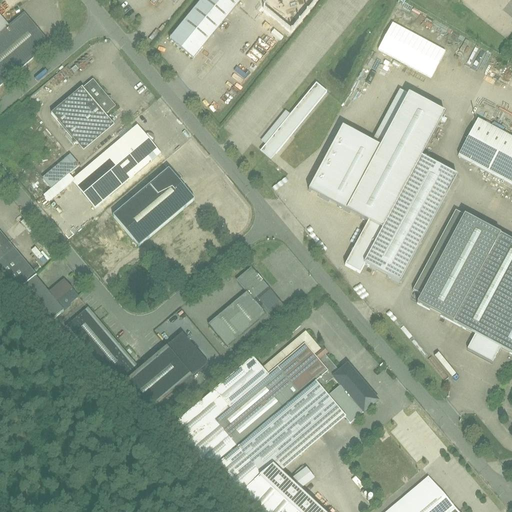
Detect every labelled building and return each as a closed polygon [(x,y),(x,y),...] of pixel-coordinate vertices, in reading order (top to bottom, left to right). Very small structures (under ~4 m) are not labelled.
[(200,0),(168,41),(193,61),(241,0),(200,0)] [(269,0),(262,9),(292,34),(319,0),(269,0)] [(25,18),(0,40),(0,86),(48,45),(25,18)] [(435,79),(449,51),(392,23),(378,50),(435,79)] [(314,80),(264,143),(267,145),(262,152),(273,161),(329,91),(314,80)] [(49,108),(74,141),(106,116),(102,110),(110,104),(102,93),(92,101),(79,84),(49,108)] [(455,178),(420,160),(446,113),(397,87),(369,140),(341,125),(308,190),(368,221),(343,267),(357,274),(363,263),(400,282),(455,178)] [(511,141),(478,123),(459,156),(504,181),(511,184),(511,141)] [(73,181),(95,208),(160,154),(137,127),(73,181)] [(86,240),(112,271),(194,200),(169,170),(86,240)] [(511,236),(470,213),(421,304),(474,332),(466,348),(491,361),(500,346),(511,352),(511,236)] [(49,292),(0,233),(0,282),(13,297),(21,290),(51,326),(81,301),(64,280),(49,292)] [(209,326),(227,350),(280,308),(251,271),(237,282),(247,295),(209,326)] [(87,307),(70,321),(142,410),(204,360),(180,330),(135,366),(87,307)] [(338,369),(320,349),(307,332),(262,368),(254,358),(173,424),(240,506),(277,476),(345,420),(351,427),(382,401),(348,361),(338,369)] [(247,511),(317,511),(277,476),(240,506),(247,511)] [(457,511),(427,476),(384,511),(457,511)]
